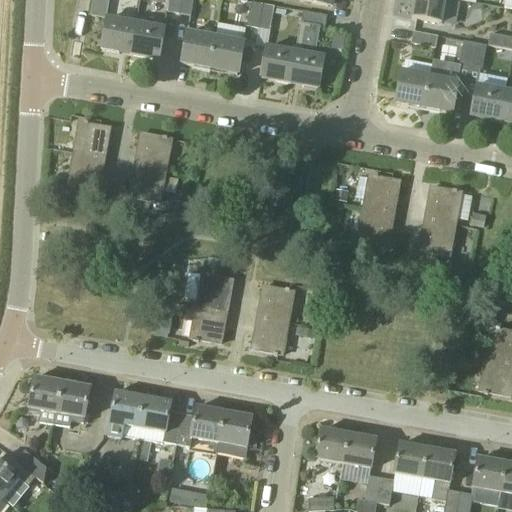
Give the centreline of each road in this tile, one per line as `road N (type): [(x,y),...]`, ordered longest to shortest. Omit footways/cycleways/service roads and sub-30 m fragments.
road 1 (residential): [(349,137),(33,79)]
road 2 (residential): [(296,398),(10,346)]
road 3 (tertiary): [(10,346),(33,79)]
road 4 (residential): [(511,439),(296,398)]
road 5 (residential): [(511,166),(349,137)]
road 6 (residential): [(349,137),(374,0)]
